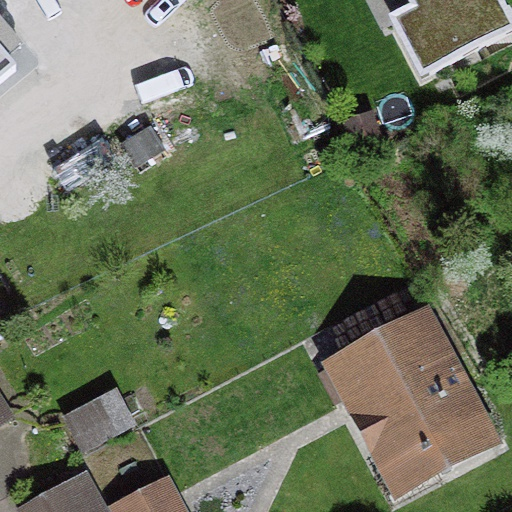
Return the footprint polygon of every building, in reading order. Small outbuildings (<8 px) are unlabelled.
[(408,0),(414,11),(392,22),(422,80),(511,32),(511,28),(497,0),(408,0)] [(0,83),(16,70),(0,52),(0,83)] [(352,359),(376,405),(359,415),(391,476),(429,456),(436,469),(489,441),(424,320),(352,359)] [(70,424),(84,452),(129,428),(115,400),(70,424)] [(101,511),(83,479),(28,510),(29,511),(101,511)] [(181,511),(168,487),(118,511),(181,511)]
